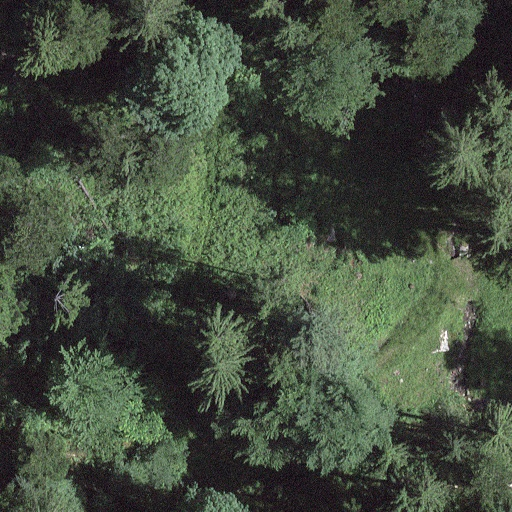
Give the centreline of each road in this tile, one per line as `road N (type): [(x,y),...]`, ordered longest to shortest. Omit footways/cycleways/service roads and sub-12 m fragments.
road 1 (track): [(270,511),(163,445),(143,304),(229,158),(193,0)]
road 2 (track): [(511,391),(428,457),(292,511)]
